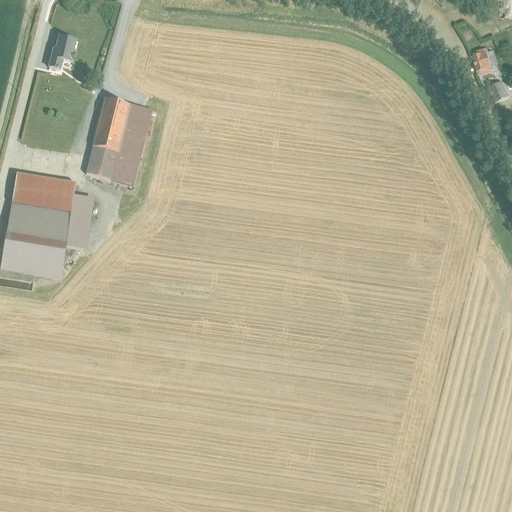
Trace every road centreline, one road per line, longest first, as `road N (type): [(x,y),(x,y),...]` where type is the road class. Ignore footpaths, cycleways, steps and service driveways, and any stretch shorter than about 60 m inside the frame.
road 1 (tertiary): [(511,166),(437,52),(385,15),(342,0)]
road 2 (residential): [(0,185),(46,0)]
